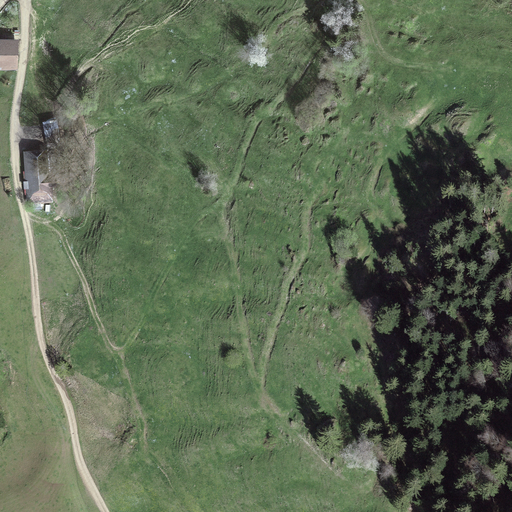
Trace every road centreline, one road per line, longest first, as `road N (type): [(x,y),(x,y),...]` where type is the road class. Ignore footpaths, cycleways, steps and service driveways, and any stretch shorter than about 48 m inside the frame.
road 1 (track): [(23,0),(11,138),(38,326),(106,511)]
road 2 (track): [(356,0),(392,60),(499,70)]
